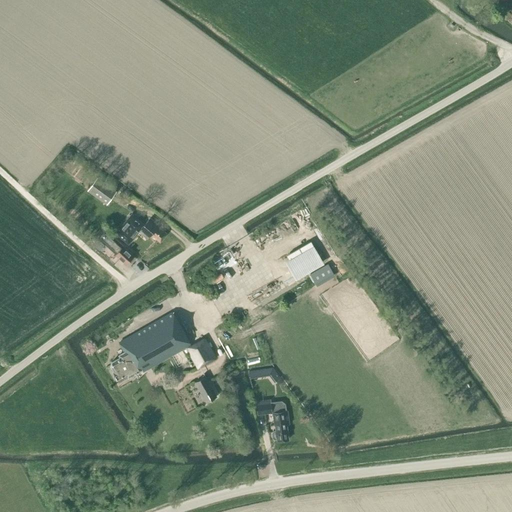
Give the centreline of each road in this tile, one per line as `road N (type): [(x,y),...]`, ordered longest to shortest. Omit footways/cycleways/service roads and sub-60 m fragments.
road 1 (unclassified): [(0,383),(130,287),(511,62)]
road 2 (tertiary): [(166,511),(315,478),(511,456)]
road 3 (track): [(130,287),(0,171)]
